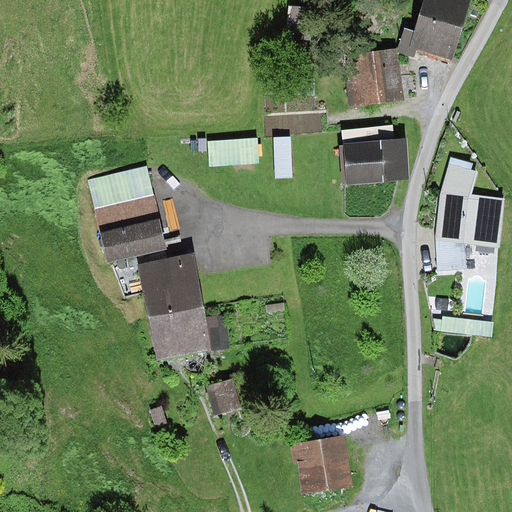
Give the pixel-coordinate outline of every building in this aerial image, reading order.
[(475,0),(431,0),(417,51),(457,63),(475,0)] [(404,51),(351,56),(356,104),(409,99),(404,51)] [(293,135),(278,136),(280,176),(296,175),(293,135)] [(261,136),(211,139),(213,165),(262,162),(261,136)] [(409,144),(356,147),(358,183),(411,180),(409,144)] [(485,171),(454,163),(447,193),(442,268),(473,269),(473,245),(509,245),(511,214),(511,200),(478,197),(485,171)] [(153,175),(92,191),(104,234),(165,217),(153,175)] [(170,225),(111,241),(118,266),(177,250),(170,225)] [(202,256),(145,270),(166,360),(223,347),(202,256)] [(351,436),(294,446),(302,497),(360,487),(351,436)]
